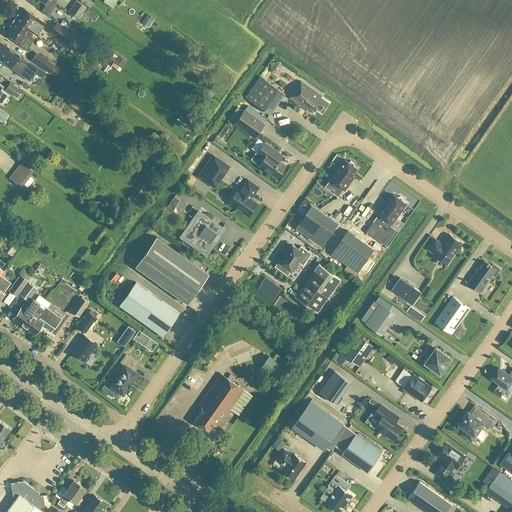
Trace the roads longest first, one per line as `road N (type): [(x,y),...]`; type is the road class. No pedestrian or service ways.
road 1 (residential): [(128,426),(339,139),(357,142),(511,252)]
road 2 (residential): [(511,314),(369,511)]
road 3 (residential): [(128,426),(0,333)]
road 4 (residential): [(67,440),(169,511)]
